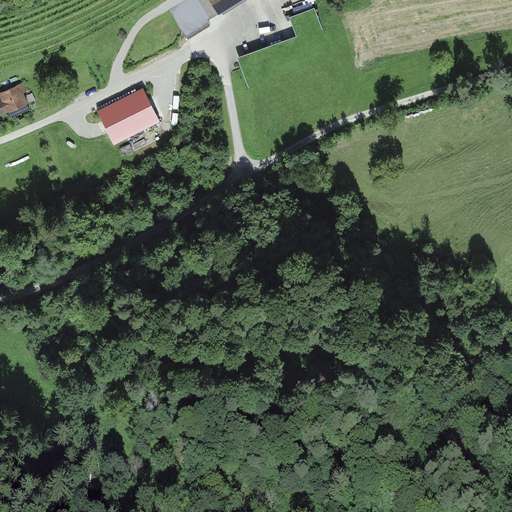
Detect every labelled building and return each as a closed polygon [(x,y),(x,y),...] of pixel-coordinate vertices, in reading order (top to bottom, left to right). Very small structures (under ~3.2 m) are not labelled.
[(200,0),(216,24),(251,0),(200,0)] [(331,58),(314,11),(291,20),(298,39),(239,61),(249,89),(331,58)] [(26,87),(24,81),(1,91),(3,96),(0,97),(0,112),(10,108),(13,115),(30,107),(22,89),(26,87)] [(154,105),(132,114),(137,126),(159,117),(154,105)] [(130,137),(137,150),(164,137),(157,123),(130,137)]
